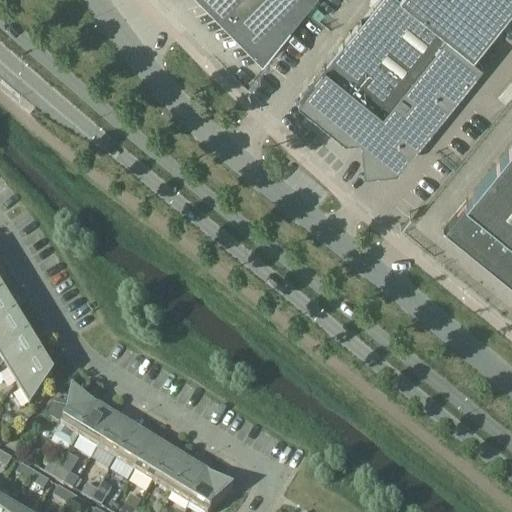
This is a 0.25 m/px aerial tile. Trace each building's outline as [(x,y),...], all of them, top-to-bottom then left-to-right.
[(202,0),(234,33),(244,43),(263,62),(290,29),(295,32),(305,19),(300,16),(304,11),(309,14),(319,2),(316,0),(202,0)] [(511,0),(379,0),(300,97),(351,138),(362,137),(363,137),(365,151),(371,157),(368,160),(375,166),(378,162),(384,167),(400,166),(476,72),(483,64),(472,55),(511,4),(511,0)] [(511,146),(445,228),(511,282),(511,146)] [(0,332),(12,317),(10,314),(14,309),(2,300),(0,296),(0,332)] [(0,369),(3,366),(25,338),(23,334),(27,330),(14,320),(12,317),(0,332),(0,369)] [(15,386),(38,358),(36,355),(39,351),(27,341),(25,338),(3,366),(15,386)] [(38,358),(15,386),(28,408),(51,380),(48,376),(52,371),(40,362),(38,358)] [(78,440),(96,410),(70,394),(65,419),(53,439),(72,450),(78,440)] [(96,451),(114,421),(96,410),(78,440),(96,451)] [(115,462),(133,433),(114,421),(96,451),(115,462)] [(133,474),(151,444),(133,433),(115,462),(133,474)] [(152,485),(170,455),(151,444),(133,474),(152,485)] [(0,454),(0,466),(6,470),(11,461),(0,454)] [(170,496),(188,466),(170,455),(152,485),(170,496)] [(53,480),(59,470),(49,464),(43,474),(53,480)] [(188,507),(206,478),(188,466),(170,496),(188,507)] [(29,484),(34,475),(20,467),(15,476),(29,484)] [(59,470),(53,480),(63,486),(69,476),(59,470)] [(34,475),(29,484),(43,492),(48,483),(34,475)] [(206,478),(188,507),(196,511),(210,511),(212,509),(232,493),(206,478)] [(106,498),(111,490),(102,484),(97,493),(106,498)] [(90,502),(96,492),(86,486),(80,496),(90,502)] [(66,506),(71,497),(57,489),(52,498),(66,506)] [(96,492),(90,502),(100,508),(106,498),(97,493),(96,492)] [(71,497),(66,506),(75,511),(81,511),(85,506),(71,497)]
